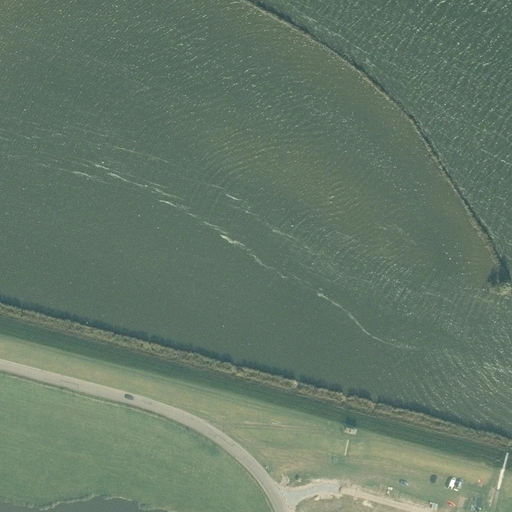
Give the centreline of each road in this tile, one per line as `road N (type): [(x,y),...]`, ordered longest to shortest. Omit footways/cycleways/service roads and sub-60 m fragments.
road 1 (track): [(0,339),(511,473)]
road 2 (tertiary): [(283,511),(250,462),(193,421),(0,364)]
road 3 (track): [(355,436),(205,428)]
road 4 (track): [(417,511),(326,488),(280,501)]
